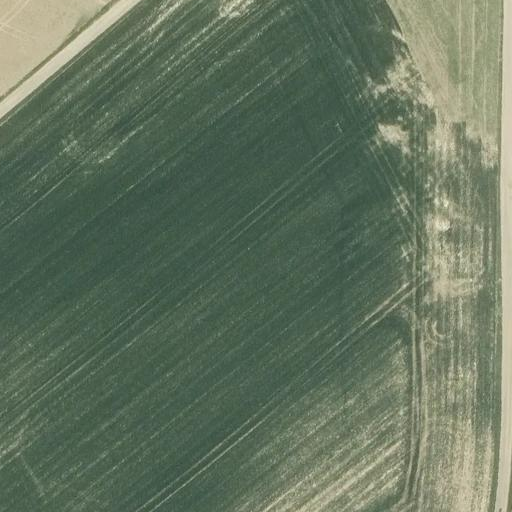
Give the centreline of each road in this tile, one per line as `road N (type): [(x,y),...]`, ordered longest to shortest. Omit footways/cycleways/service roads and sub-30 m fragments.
road 1 (track): [(509,0),(499,511)]
road 2 (track): [(0,110),(130,0)]
